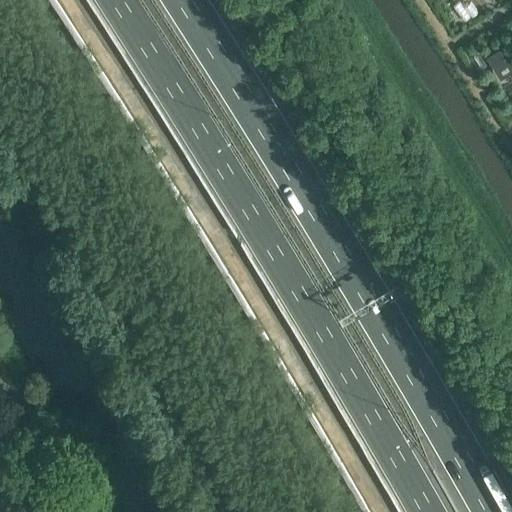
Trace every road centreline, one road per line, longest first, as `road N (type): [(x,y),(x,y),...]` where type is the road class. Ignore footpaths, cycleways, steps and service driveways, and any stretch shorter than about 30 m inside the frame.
road 1 (motorway): [(107,0),(419,511)]
road 2 (motorway): [(491,511),(181,0)]
